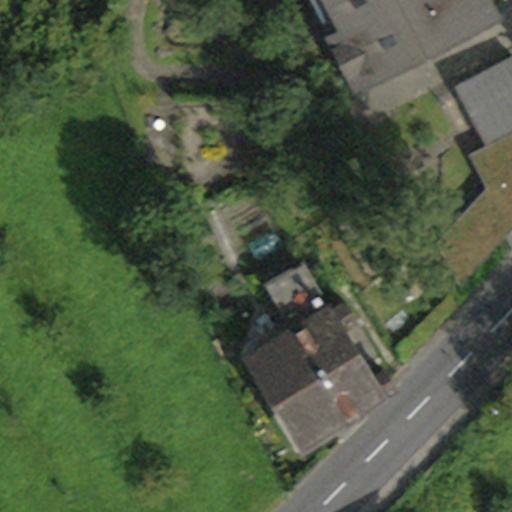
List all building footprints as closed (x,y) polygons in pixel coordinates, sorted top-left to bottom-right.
[(511,0),(314,0),(359,86),(493,18),(484,0),(511,0)] [(486,148),(511,135),(511,56),(455,85),(486,148)] [(511,230),(511,135),(486,148),(503,181),(488,189),(445,236),(479,266),(511,230)] [(488,189),(503,181),(486,148),(471,156),(488,189)] [(462,285),(479,266),(445,236),(439,243),(462,285)] [(296,330),(252,357),(278,401),(354,355),(340,330),(356,320),(346,303),(330,312),(302,265),(269,285),(296,330)] [(360,364),(375,355),(356,320),(340,330),(354,355),(278,401),(304,445),(394,388),(384,371),(369,380),(360,364)]
